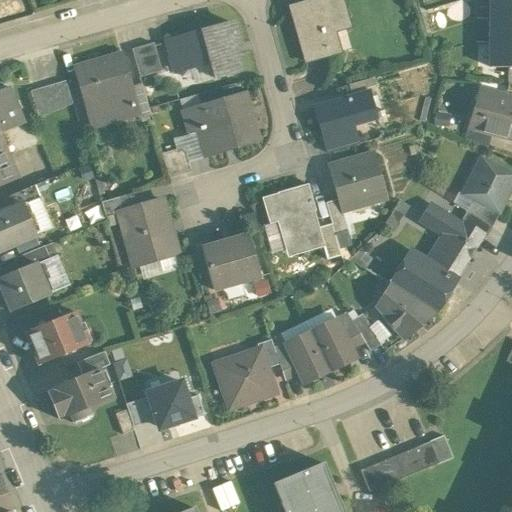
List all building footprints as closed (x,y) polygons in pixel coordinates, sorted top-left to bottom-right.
[(340,0),(317,0),(289,8),(305,63),(329,56),(323,36),(349,28),(340,0)] [(511,0),(489,0),(489,20),(511,20),(511,0)] [(511,20),(489,20),(489,44),(511,44),(511,20)] [(199,34),(166,43),(174,71),(207,62),(212,80),(238,72),(231,48),(238,47),(231,24),(198,33),(199,34)] [(152,44),(130,51),(138,78),(160,72),(152,44)] [(511,44),(489,44),(489,68),(507,69),(511,68),(511,44)] [(120,56),(74,69),(88,117),(104,112),(105,117),(134,109),(135,109),(129,88),(120,56)] [(64,81),(29,92),(37,119),(71,105),(64,81)] [(140,85),(129,88),(135,109),(134,109),(137,121),(149,117),(140,85)] [(7,88),(0,91),(0,134),(22,125),(7,88)] [(367,93),(314,108),(323,141),(348,134),(347,127),(375,119),(367,93)] [(243,95),(182,113),(188,135),(197,132),(205,157),(256,142),(243,95)] [(478,95),(468,129),(491,135),(511,141),(511,99),(505,98),(503,103),(478,95)] [(22,125),(0,134),(0,144),(6,158),(40,144),(30,122),(22,125)] [(491,135),(468,129),(465,140),(487,149),(491,135)] [(348,134),(323,141),(327,154),(352,147),(348,134)] [(0,186),(15,181),(6,158),(0,144),(0,186)] [(182,150),(161,156),(168,179),(189,173),(182,150)] [(372,155),(328,167),(337,201),(340,212),(385,199),(372,155)] [(511,185),(511,176),(480,159),(462,195),(472,200),(498,214),(511,185)] [(306,185),(275,194),(276,195),(261,199),(268,225),(276,223),(283,251),(298,246),(300,254),(321,248),(323,248),(317,229),(312,212),(314,212),(306,185)] [(33,186),(2,199),(7,210),(21,204),(22,206),(38,199),(33,186)] [(131,194),(99,203),(104,218),(119,214),(135,209),(135,208),(131,194)] [(498,214),(472,200),(465,212),(490,228),(498,214)] [(161,201),(135,208),(135,209),(119,214),(126,240),(124,241),(132,266),(176,254),(161,201)] [(337,201),(325,204),(331,225),(330,225),(333,235),(346,231),(340,212),(337,201)] [(7,210),(0,212),(0,251),(35,237),(22,206),(21,204),(7,210)] [(481,236),(462,224),(461,226),(458,224),(430,206),(419,223),(451,243),(434,269),(410,254),(390,286),(434,313),(468,258),(471,257),(474,252),(474,248),(481,237),(481,236)] [(490,228),(465,212),(458,224),(461,226),(462,224),(481,236),(481,237),(484,239),(490,228)] [(330,225),(317,229),(323,248),(321,248),(325,261),(340,257),(333,235),(330,225)] [(246,236),(200,249),(212,291),(258,278),(246,236)] [(42,247),(14,259),(19,270),(34,263),(35,265),(47,260),(42,247)] [(19,270),(0,277),(0,284),(4,294),(3,295),(10,313),(48,297),(35,265),(34,263),(19,270)] [(390,286),(389,285),(374,306),(402,339),(434,313),(390,286)] [(73,312),(24,332),(38,366),(86,346),(73,312)] [(350,322),(346,315),(335,320),(349,349),(363,342),(350,322)] [(380,345),(361,315),(350,322),(363,342),(369,352),(380,345)] [(349,349),(335,320),(309,333),(328,372),(354,359),(349,349)] [(309,333),(284,345),(297,373),(302,384),(328,372),(309,333)] [(269,341),(255,345),(257,351),(258,351),(265,370),(278,365),(273,350),(269,341)] [(297,373),(284,345),(273,350),(278,365),(283,380),(297,373)] [(257,351),(214,366),(228,409),(273,394),(265,370),(258,351),(257,351)] [(103,353),(96,355),(75,363),(80,376),(97,369),(97,370),(108,366),(103,353)] [(80,376),(46,391),(58,420),(109,399),(97,370),(97,369),(80,376)] [(191,421),(179,384),(143,395),(144,399),(152,425),(154,432),(191,421)] [(132,431),(152,425),(144,399),(124,406),(132,431)] [(124,411),(114,415),(121,436),(132,432),(124,411)] [(442,436),(428,442),(428,443),(437,464),(437,465),(451,459),(442,436)] [(428,443),(359,472),(368,493),(437,464),(428,443)] [(321,465),(273,485),(273,486),(279,484),(286,502),(281,504),(283,511),(340,511),(335,499),(332,500),(328,492),(332,490),(321,465)]
